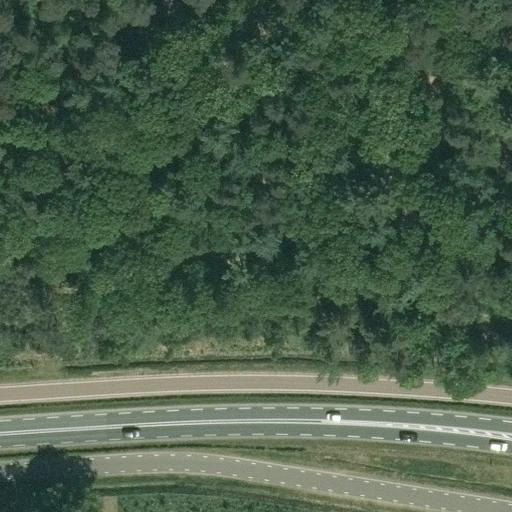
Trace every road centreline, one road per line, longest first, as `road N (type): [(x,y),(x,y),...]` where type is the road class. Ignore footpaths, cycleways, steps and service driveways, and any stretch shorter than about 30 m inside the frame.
road 1 (unclassified): [(0,394),(305,383),(511,396)]
road 2 (unclassified): [(0,468),(198,461),(503,511)]
road 3 (primary): [(0,434),(289,420)]
road 4 (primary): [(289,420),(511,444)]
road 5 (primary): [(511,428),(289,420)]
